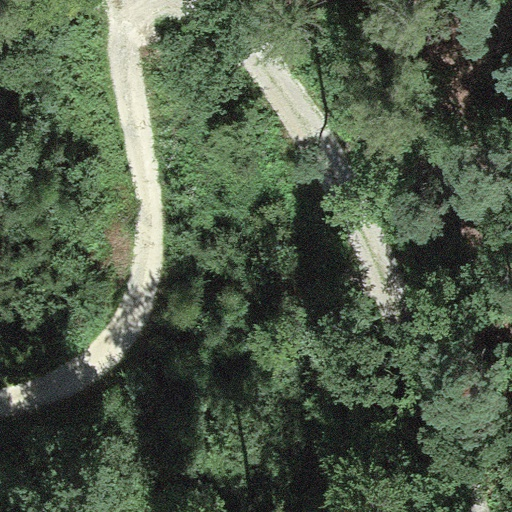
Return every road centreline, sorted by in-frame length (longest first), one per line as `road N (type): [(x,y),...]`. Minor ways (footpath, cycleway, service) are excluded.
road 1 (track): [(197,0),(268,69),(321,155),(420,340),(479,511)]
road 2 (track): [(0,397),(59,386),(99,359),(133,318),(147,254),(144,152),(123,0)]
